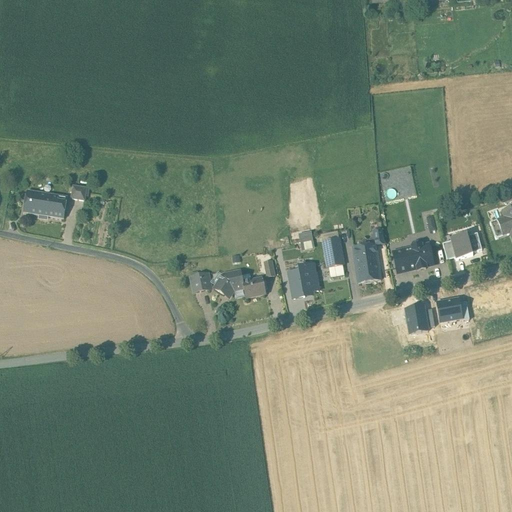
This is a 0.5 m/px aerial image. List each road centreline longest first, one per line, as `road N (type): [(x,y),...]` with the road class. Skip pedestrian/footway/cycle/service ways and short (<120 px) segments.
road 1 (residential): [(511,266),(186,342)]
road 2 (residential): [(186,342),(155,281),(127,260),(0,231)]
road 3 (residential): [(186,342),(0,361)]
